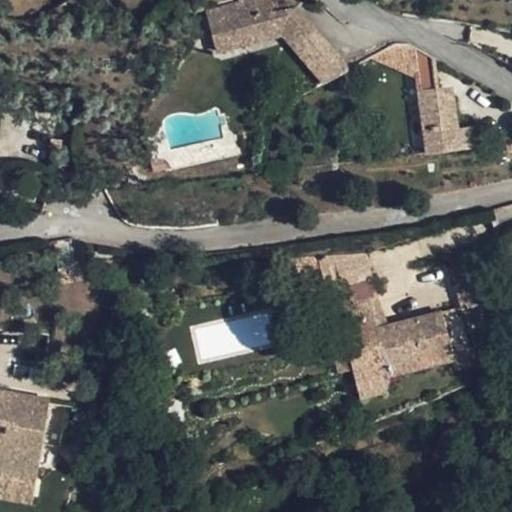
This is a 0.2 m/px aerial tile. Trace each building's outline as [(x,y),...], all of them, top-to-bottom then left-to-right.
[(210,22),(272,11),(268,0),(245,0),(207,10),(210,22)] [(272,11),(210,22),(217,51),(284,34),(294,45),(315,30),(296,7),(272,11)] [(324,82),(348,69),(315,30),(294,45),(324,82)] [(415,48),(405,43),(397,43),(370,57),(419,79),(415,48)] [(433,58),(415,48),(419,79),(429,152),(477,146),(474,125),(458,127),(454,100),(435,88),(433,58)] [(295,104),(300,116),(307,112),(300,102),(295,104)] [(300,116),(295,104),(288,109),(294,119),(300,116)] [(170,148),(165,130),(145,135),(152,171),(226,157),(222,137),(170,148)] [(59,269),(90,264),(87,243),(73,237),(54,240),(59,269)] [(329,292),(372,279),(364,254),(322,255),(328,273),(324,275),(329,292)] [(477,254),(447,260),(460,308),(481,304),(477,254)] [(267,284),(329,292),(324,275),(328,273),(322,255),(281,260),(267,284)] [(90,264),(59,269),(61,284),(92,278),(90,264)] [(372,279),(329,292),(332,306),(336,306),(343,329),(353,367),(360,396),(385,389),(390,374),(452,356),(451,352),(442,312),(378,328),(369,294),(375,293),(372,279)] [(338,371),(353,367),(343,329),(328,333),(338,371)] [(26,360),(49,358),(48,335),(21,334),(17,360),(26,360)] [(475,347),(451,352),(452,356),(454,363),(478,367),(475,347)] [(26,360),(17,360),(16,366),(49,371),(49,358),(26,360)] [(0,390),(0,496),(33,502),(50,399),(0,390)]
